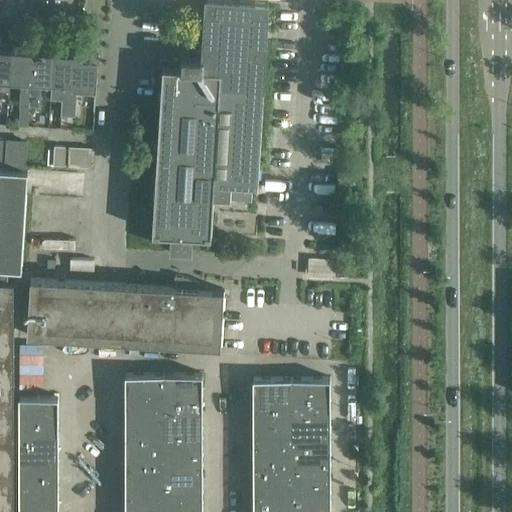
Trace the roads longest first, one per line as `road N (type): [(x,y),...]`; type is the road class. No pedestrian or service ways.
road 1 (unknown): [(130,0),(121,191),(132,238),(150,253),(307,257),(304,325),(296,338),(244,350)]
road 2 (primary): [(453,0),(451,511)]
road 3 (primary): [(500,511),(499,0)]
road 4 (unknown): [(91,511),(98,359),(244,350)]
road 5 (unknown): [(307,257),(322,0)]
road 6 (unknown): [(244,350),(245,511)]
